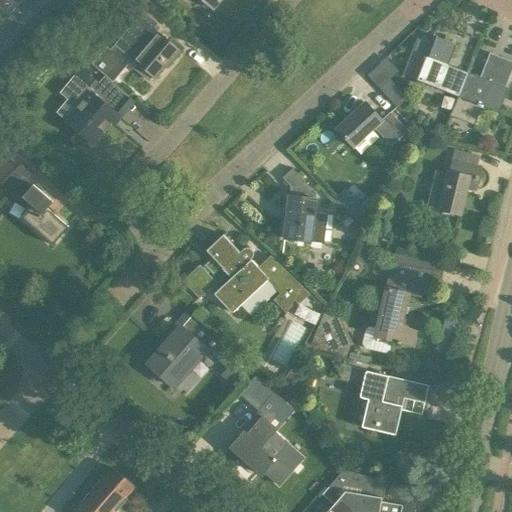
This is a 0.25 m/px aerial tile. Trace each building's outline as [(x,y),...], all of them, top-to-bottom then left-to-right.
[(0,0),(0,31),(29,0),(0,0)] [(219,0),(199,0),(211,10),(219,0)] [(132,22),(145,33),(135,45),(139,48),(130,59),(136,63),(132,68),(147,81),(151,76),(154,79),(177,51),(152,29),(157,23),(142,10),(132,22)] [(416,35),(402,74),(417,79),(430,40),(416,35)] [(418,82),(456,98),(466,72),(447,65),(455,45),(435,37),(418,82)] [(128,57),(113,44),(109,49),(105,47),(91,64),(112,81),(126,64),(124,62),(128,57)] [(466,72),(456,98),(449,116),(473,125),(481,106),(498,113),(507,88),(504,87),(511,67),(511,62),(489,53),(480,77),(466,72)] [(80,68),(70,81),(79,89),(78,90),(86,97),(64,123),(76,134),(71,141),(84,153),(90,146),(89,145),(115,115),(90,94),(98,84),(89,77),(80,68)] [(406,98),(389,79),(379,88),(397,107),(406,98)] [(406,131),(390,112),(381,120),(366,103),(337,129),(354,148),(375,129),(390,145),(406,131)] [(0,146),(0,168),(12,156),(1,145),(0,146)] [(455,151),(452,160),(448,173),(435,170),(427,202),(438,205),(437,208),(459,214),(467,186),(474,188),(479,167),(475,166),(477,157),(455,151)] [(20,164),(1,184),(27,210),(20,218),(51,246),(67,227),(46,208),(51,202),(31,185),(26,179),(30,174),(20,164)] [(281,178),(289,187),(286,210),(282,210),(280,225),(284,225),(282,240),(308,244),(308,243),(320,245),(323,229),(325,229),(327,216),(315,214),(317,198),(314,197),(315,194),(292,168),(281,178)] [(344,189),(334,199),(354,218),(363,209),(344,189)] [(360,244),(367,238),(347,215),(338,223),(341,226),(343,224),(360,244)] [(269,257),(256,268),(249,261),(252,257),(252,253),(248,248),(243,249),(238,254),(221,236),(205,251),(212,259),(204,266),(210,273),(207,275),(198,266),(181,283),(197,300),(209,289),(214,293),(212,295),(230,314),(245,300),(246,301),(258,290),(256,289),(266,279),(279,293),(271,301),(284,314),(292,300),(297,305),(308,295),(269,257)] [(442,264),(393,254),(385,291),(384,290),(373,338),(413,347),(416,331),(402,325),(408,296),(421,299),(421,294),(425,295),(427,285),(439,287),(442,264)] [(351,346),(338,316),(325,311),(310,351),(341,361),(351,346)] [(284,363),(303,327),(289,320),(270,356),(284,363)] [(238,356),(198,321),(188,333),(180,327),(147,365),(172,387),(206,349),(227,368),(238,356)] [(437,349),(449,352),(452,340),(440,337),(437,349)] [(403,399),(423,403),(427,386),(365,371),(359,398),(366,400),(360,427),(394,435),(403,399)] [(274,461),(259,448),(282,422),(263,406),(256,414),(266,423),(258,433),(252,428),(245,436),(243,434),(229,450),(260,477),(274,461)] [(111,468),(75,509),(78,511),(93,511),(101,504),(99,502),(112,487),(114,489),(116,486),(115,484),(121,477),(111,468)] [(399,511),(400,505),(380,502),(385,483),(342,472),(327,488),(335,495),(342,488),(359,491),(359,494),(343,492),(325,511),(399,511)] [(93,511),(114,511),(135,489),(121,477),(115,484),(116,486),(114,489),(112,487),(99,502),(101,504),(93,511)]
